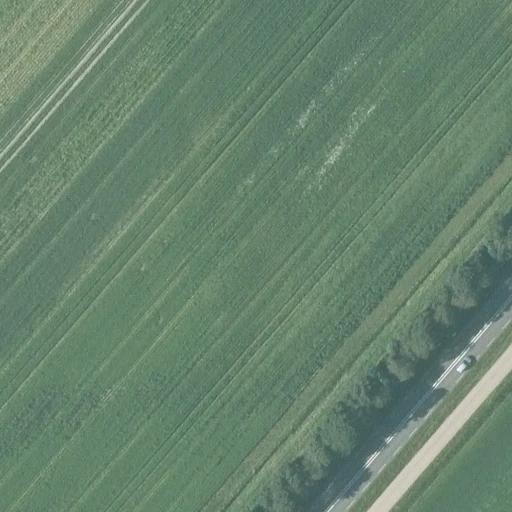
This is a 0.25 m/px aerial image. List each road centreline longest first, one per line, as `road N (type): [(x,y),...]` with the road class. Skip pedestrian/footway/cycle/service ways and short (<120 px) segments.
road 1 (primary): [(327,511),(511,298)]
road 2 (unclassified): [(378,511),(511,357)]
